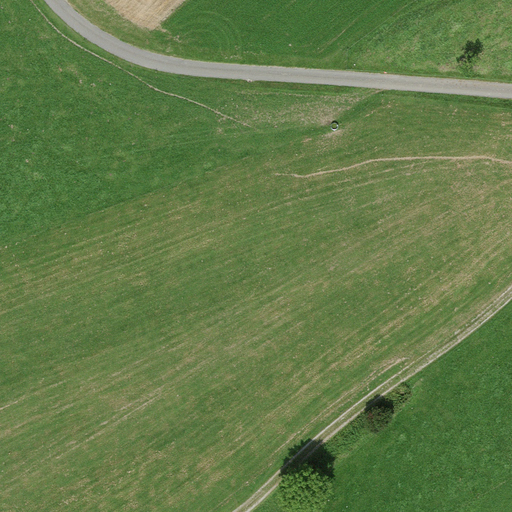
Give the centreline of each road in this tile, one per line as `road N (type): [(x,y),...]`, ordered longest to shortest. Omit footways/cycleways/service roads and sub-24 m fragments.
road 1 (unclassified): [(54,0),(109,43),(175,66),(511,91)]
road 2 (track): [(252,511),(361,407),(471,337),(511,296)]
